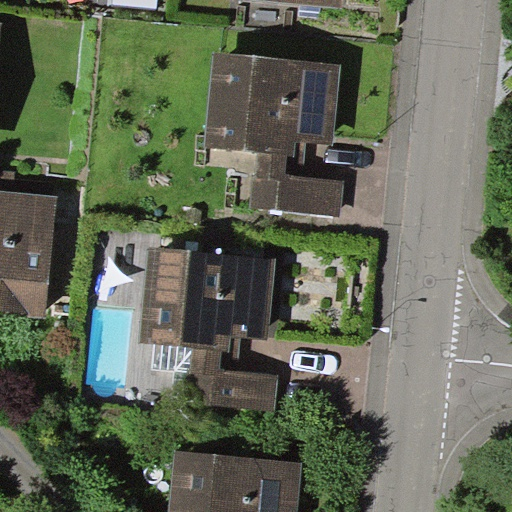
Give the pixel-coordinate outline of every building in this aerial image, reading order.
[(111,0),(110,10),(156,15),(157,0),(111,0)] [(348,0),(237,0),(237,1),(347,12),(348,0)] [(0,108),(10,33),(0,31),(0,108)] [(341,72),(204,58),(197,142),(332,157),(341,72)] [(255,167),(251,206),(336,215),(341,176),(255,167)] [(0,322),(57,327),(66,205),(0,200),(0,322)] [(265,261),(164,251),(152,367),(253,377),(265,261)] [(284,511),(291,472),(161,453),(152,511),(284,511)]
